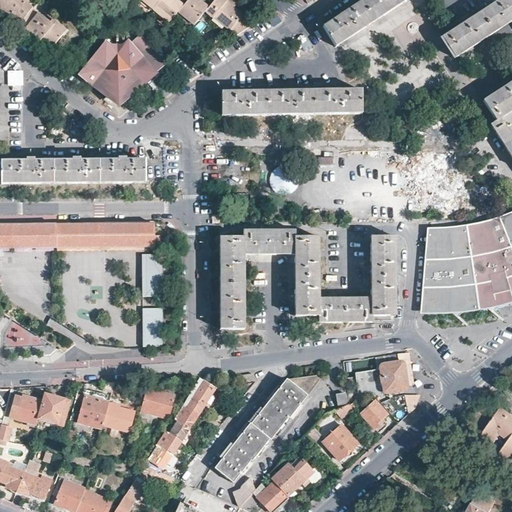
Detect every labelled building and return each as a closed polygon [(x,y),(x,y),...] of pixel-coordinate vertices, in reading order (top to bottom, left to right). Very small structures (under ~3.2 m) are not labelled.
[(0,0),(0,8),(19,24),(23,19),(32,8),(22,0),(0,0)] [(71,0),(83,9),(89,2),(95,7),(100,1),(98,0),(71,0)] [(161,0),(142,0),(153,9),(161,0)] [(179,11),(184,4),(179,0),(161,0),(153,9),(169,23),(179,11)] [(205,11),(210,5),(203,0),(201,2),(198,0),(187,0),(184,4),(179,11),(194,24),(205,11)] [(236,35),(250,26),(240,17),(242,15),(233,7),(239,1),(237,0),(231,0),(230,0),(213,0),(210,5),(205,11),(213,17),(214,16),(236,35)] [(336,47),(407,0),(363,0),(340,16),(333,20),(323,27),(336,47)] [(511,0),(499,0),(442,38),(455,58),(460,54),(511,20),(511,82),(485,100),(483,101),(496,121),(490,124),(511,158),(511,114),(511,112),(511,111),(511,0)] [(38,13),(32,8),(23,19),(29,24),(25,29),(50,49),(67,29),(56,21),(53,24),(39,12),(38,13)] [(280,22),(272,11),(250,26),(236,35),(202,58),(209,69),(280,22)] [(116,116),(135,103),(130,96),(142,86),(143,86),(145,85),(144,84),(149,80),(151,81),(168,67),(140,35),(130,44),(128,42),(122,47),(121,46),(120,46),(119,38),(117,38),(117,37),(116,37),(116,42),(117,42),(112,43),(106,39),(103,42),(105,43),(93,58),(92,58),(90,60),(91,60),(79,75),(92,84),(91,85),(93,87),(94,86),(106,96),(104,99),(93,91),(90,95),(105,106),(104,107),(116,116)] [(362,114),(362,90),(352,90),(335,91),(290,91),(233,92),(221,92),(221,104),(221,116),(362,114)] [(73,161),(33,161),(33,159),(30,159),(27,159),(27,161),(1,162),(1,184),(149,182),(149,160),(126,160),(126,158),(121,158),(119,158),(119,160),(80,161),(80,159),(75,159),(73,159),(73,161)] [(319,165),(333,166),(333,159),(320,158),(319,165)] [(511,214),(503,218),(487,224),(474,227),(453,230),(431,231),(430,240),(428,261),(425,302),(424,308),(443,307),(459,306),(474,305),(494,301),(505,299),(511,296),(511,214)] [(0,246),(57,246),(57,223),(0,223),(0,246)] [(152,224),(96,224),(57,223),(57,246),(153,247),(154,247),(154,224),(153,223),(152,224)] [(319,246),(319,237),(295,237),(295,230),(243,230),(243,237),(220,237),(220,242),(220,322),(220,330),(244,330),(244,255),(295,255),(295,310),(295,316),(318,316),(318,323),(372,322),(372,316),(395,316),(395,309),(395,237),(383,237),(371,237),(371,242),(371,298),(319,298),(319,246)] [(143,255),(143,297),(162,296),(162,255),(143,255)] [(163,346),(163,304),(164,303),(164,302),(140,302),(140,347),(165,348),(164,347),(163,346)] [(397,354),(377,357),(378,366),(382,366),(380,368),(381,375),(379,375),(381,385),(383,384),(384,391),(385,393),(387,394),(403,391),(406,389),(407,387),(403,366),(401,363),(399,362),(397,354)] [(410,365),(403,366),(407,387),(414,386),(412,374),(410,365)] [(253,374),(239,376),(243,383),(256,382),(253,374)] [(268,442),(286,420),(287,421),(322,376),(322,375),(286,380),(276,392),(264,408),(254,420),(251,424),(249,425),(242,434),(214,469),(232,482),(249,462),(250,463),(267,442),(268,442)] [(214,389),(199,380),(191,393),(205,403),(210,395),(214,389)] [(112,392),(111,395),(120,397),(121,397),(124,384),(123,382),(114,383),(112,392)] [(114,383),(106,383),(104,391),(112,392),(114,383)] [(176,396),(147,388),(141,412),(169,419),(176,396)] [(101,429),(102,428),(109,402),(111,396),(88,390),(87,391),(79,422),(79,423),(101,429)] [(205,403),(191,393),(183,406),(197,415),(205,403)] [(345,403),(344,393),(336,393),(337,404),(345,403)] [(65,400),(44,394),(44,395),(42,402),(37,419),(63,426),(66,416),(61,415),(65,400)] [(215,398),(210,395),(205,403),(210,406),(215,398)] [(11,419),(35,426),(37,419),(42,402),(23,396),(22,399),(17,397),(11,419)] [(399,424),(408,415),(404,396),(390,399),(399,424)] [(61,415),(66,416),(70,401),(65,400),(61,415)] [(387,414),(375,401),(361,414),(375,429),(386,418),(385,416),(387,414)] [(109,402),(102,428),(104,429),(105,426),(129,433),(135,413),(119,408),(120,405),(109,402)] [(355,407),(352,402),(348,403),(334,410),(340,418),(342,419),(354,410),(352,409),(355,407)] [(197,415),(183,406),(174,420),(189,428),(197,415)] [(210,406),(206,411),(213,416),(217,410),(210,406)] [(511,414),(501,406),(477,439),(488,447),(501,429),(510,436),(498,454),(496,458),(505,465),(511,455),(511,414)] [(340,418),(334,410),(323,416),(305,435),(313,444),(321,437),(320,436),(340,418)] [(189,428),(174,420),(166,433),(180,442),(189,428)] [(209,424),(204,421),(203,420),(199,426),(205,430),(209,424)] [(339,460),(357,443),(341,425),(322,442),(339,460)] [(0,441),(8,443),(11,428),(1,426),(0,431),(0,441)] [(8,443),(15,444),(18,430),(11,428),(8,443)] [(194,432),(189,428),(180,442),(185,445),(193,433),(194,432)] [(166,433),(157,446),(171,455),(180,442),(166,433)] [(157,446),(144,466),(151,469),(160,473),(167,462),(168,462),(171,464),(175,463),(178,459),(171,455),(157,446)] [(43,461),(50,463),(53,454),(45,452),(43,461)] [(288,464),(285,466),(276,475),(272,479),(288,496),(300,484),(303,487),(308,481),(306,479),(312,472),(298,457),(290,465),(288,464)] [(29,461),(25,472),(36,477),(41,466),(29,461)] [(17,492),(25,472),(0,462),(0,481),(6,485),(5,488),(17,492)] [(285,466),(282,462),(273,471),(276,475),(285,466)] [(151,469),(144,466),(125,496),(135,502),(140,494),(146,486),(150,476),(148,476),(151,469)] [(36,477),(25,472),(17,492),(28,497),(30,494),(44,500),(52,480),(41,476),(40,479),(36,477)] [(233,495),(239,508),(249,498),(252,494),(255,491),(250,479),(241,489),(240,491),(233,495)] [(76,511),(85,491),(85,490),(61,480),(56,491),(59,492),(54,504),(66,509),(65,511),(76,511)] [(276,511),(277,511),(278,511),(278,510),(278,509),(278,508),(281,506),(283,506),(287,503),(286,501),(287,500),(272,484),(266,489),(261,484),(255,491),(252,494),(264,507),(258,511),(276,511)] [(107,511),(112,502),(85,491),(76,511),(107,511)] [(247,511),(239,508),(238,510),(203,494),(196,509),(187,505),(185,506),(179,503),(175,511),(247,511)] [(489,511),(494,503),(479,494),(474,504),(473,503),(468,511),(464,508),(462,509),(459,511),(489,511)] [(128,511),(135,502),(125,496),(114,511),(128,511)] [(248,511),(255,503),(249,498),(239,508),(247,511),(248,511)]
